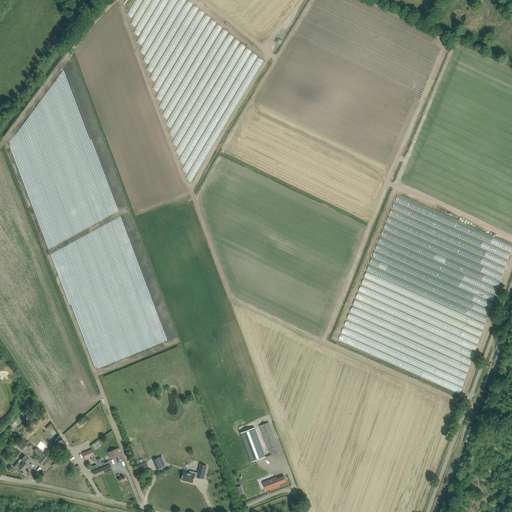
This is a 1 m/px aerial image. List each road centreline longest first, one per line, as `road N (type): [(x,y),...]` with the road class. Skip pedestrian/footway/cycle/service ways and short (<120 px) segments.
road 1 (unclassified): [(427,511),(511,281)]
road 2 (unclassified): [(156,511),(0,477)]
